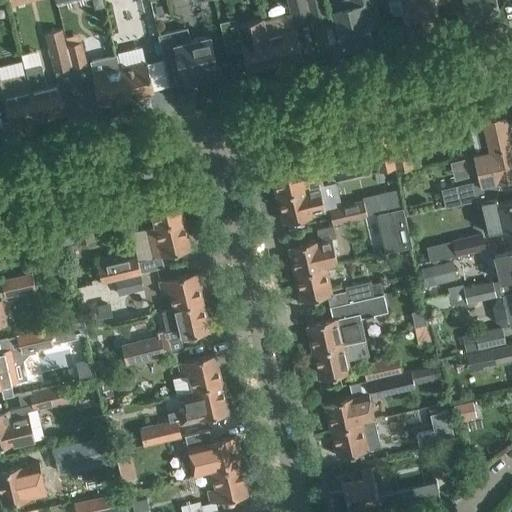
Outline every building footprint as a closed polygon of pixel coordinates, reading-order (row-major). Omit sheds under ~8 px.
[(293,21),(310,18),(305,0),(288,0),(291,13),(264,19),(275,63),(302,57),(295,26),(293,21)] [(305,0),(310,18),(310,21),(328,16),(324,0),(305,0)] [(350,0),(352,6),(332,11),(341,48),(373,40),(370,28),(381,26),(375,0),(350,0)] [(401,0),(404,10),(405,14),(409,32),(441,24),(436,2),(443,0),(401,0)] [(462,0),(467,18),(499,11),(496,0),(462,0)] [(235,17),(220,21),(227,51),(242,48),(247,70),(275,63),(264,19),(264,17),(237,23),(235,17)] [(170,85),(183,82),(184,85),(219,77),(210,35),(190,40),(187,27),(158,33),(170,85)] [(61,28),(46,32),(55,71),(71,67),(61,28)] [(81,41),(67,44),(73,67),(86,63),(81,41)] [(120,68),(116,53),(91,59),(94,74),(92,74),(100,105),(127,98),(120,68)] [(120,68),(127,98),(154,92),(147,61),(120,68)] [(41,69),(26,72),(38,119),(65,113),(58,82),(45,85),(41,69)] [(26,72),(25,73),(0,78),(0,81),(10,126),(38,119),(26,72)] [(473,122),(480,152),(511,144),(505,114),(482,119),(483,119),(473,122)] [(386,131),(371,135),(379,171),(394,167),(395,167),(387,131),(386,131)] [(408,151),(405,136),(389,139),(396,170),(421,165),(417,149),(408,151)] [(290,162),(270,167),(277,194),(319,184),(323,184),(314,143),(287,149),(290,162)] [(479,180),(460,184),(464,202),(511,190),(511,144),(480,152),(473,154),(479,180)] [(325,210),(319,184),(277,194),(283,222),(313,215),(313,213),(325,210)] [(146,227),(184,219),(177,189),(140,198),(143,211),(151,209),(155,225),(146,227)] [(487,233),(503,229),(504,233),(511,230),(511,197),(498,201),(496,195),(480,199),(487,233)] [(329,207),(333,223),(359,217),(368,215),(368,214),(364,199),(363,200),(329,207)] [(392,209),(378,212),(387,251),(412,246),(406,221),(405,216),(403,207),(392,209)] [(72,214),(79,241),(94,237),(87,210),(72,214)] [(0,233),(9,232),(8,230),(5,218),(0,218),(0,233)] [(184,219),(146,227),(153,256),(190,248),(184,219)] [(70,229),(62,231),(59,231),(62,243),(73,240),(70,229)] [(453,242),(427,248),(430,259),(456,253),(456,254),(485,247),(481,233),(453,239),(453,242)] [(331,238),(319,241),(318,238),(288,245),(295,273),(325,266),(325,265),(336,263),(331,238)] [(511,248),(510,249),(510,250),(494,254),(501,281),(511,278),(511,248)] [(101,280),(140,271),(136,255),(98,264),(101,280)] [(425,286),(437,283),(457,278),(453,260),(420,268),(425,286)] [(332,292),(325,266),(295,273),(301,300),(332,292)] [(174,306),(203,300),(196,271),(158,280),(161,293),(170,291),(174,306)] [(32,272),(1,280),(3,290),(5,295),(36,288),(35,282),(32,272)] [(119,294),(143,288),(139,273),(115,279),(119,294)] [(371,279),(345,285),(349,301),(384,293),(381,281),(372,283),(371,279)] [(449,293),(424,298),(426,308),(427,311),(452,305),(495,295),(492,281),(492,280),(464,287),(448,290),(449,293)] [(511,292),(502,294),(510,326),(511,327),(511,292)] [(388,310),(384,293),(349,301),(330,305),(332,317),(306,323),(313,350),(343,343),(365,337),(361,317),(366,315),(367,317),(374,315),(374,314),(388,310)] [(165,326),(157,328),(158,335),(160,341),(162,352),(173,349),(171,338),(181,336),(209,329),(203,300),(174,306),(161,309),(161,310),(165,326)] [(110,302),(97,305),(100,319),(113,316),(110,302)] [(0,384),(27,379),(23,359),(28,354),(36,352),(35,346),(74,337),(85,335),(82,319),(71,322),(7,336),(0,337),(0,384)] [(502,326),(474,333),(478,348),(506,342),(502,326)] [(154,336),(121,344),(125,361),(162,352),(160,341),(158,335),(154,336)] [(365,337),(343,343),(313,350),(319,377),(350,370),(347,359),(369,353),(365,337)] [(511,343),(489,348),(493,363),(511,358),(511,343)] [(193,388),(222,381),(215,353),(178,361),(181,376),(190,374),(193,388)] [(91,357),(74,361),(78,378),(95,374),(91,357)] [(366,378),(370,378),(401,370),(398,357),(363,365),(366,378)] [(104,358),(94,360),(96,368),(106,366),(104,358)] [(108,367),(99,369),(105,397),(114,395),(108,367)] [(413,368),(401,370),(370,378),(374,393),(416,383),(413,368)] [(187,406),(168,411),(170,420),(176,419),(180,418),(181,422),(228,411),(222,381),(193,388),(183,391),(187,406)] [(68,382),(30,390),(34,407),(37,407),(72,398),(68,382)] [(34,440),(33,437),(43,434),(37,407),(34,407),(30,390),(18,393),(21,405),(0,409),(0,444),(13,441),(14,444),(34,440)] [(325,401),(331,427),(362,421),(374,418),(368,391),(325,401)] [(474,400),(454,404),(458,419),(477,414),(474,400)] [(441,439),(454,436),(447,408),(430,413),(434,428),(416,432),(419,445),(434,441),(441,439)] [(362,421),(331,427),(337,455),(368,448),(381,445),(380,443),(374,418),(362,421)] [(144,443),(180,435),(176,419),(141,427),(144,443)] [(209,428),(185,434),(194,474),(213,470),(241,463),(234,435),(212,440),(209,428)] [(108,435),(52,448),(57,472),(113,460),(108,435)] [(408,437),(383,443),(386,455),(386,456),(411,450),(408,437)] [(126,447),(115,449),(119,466),(129,464),(126,447)] [(19,465),(0,469),(0,488),(4,503),(27,498),(27,497),(46,492),(39,461),(19,466),(19,465)] [(248,493),(241,463),(213,470),(217,486),(207,488),(211,502),(248,493)] [(363,477),(343,482),(349,508),(366,504),(367,511),(387,511),(440,500),(436,480),(378,494),(371,466),(361,468),(363,477)] [(121,491),(89,498),(91,511),(103,511),(125,507),(121,491)] [(150,511),(147,499),(132,502),(133,511),(150,511)] [(202,511),(200,500),(180,504),(182,511),(202,511)]
